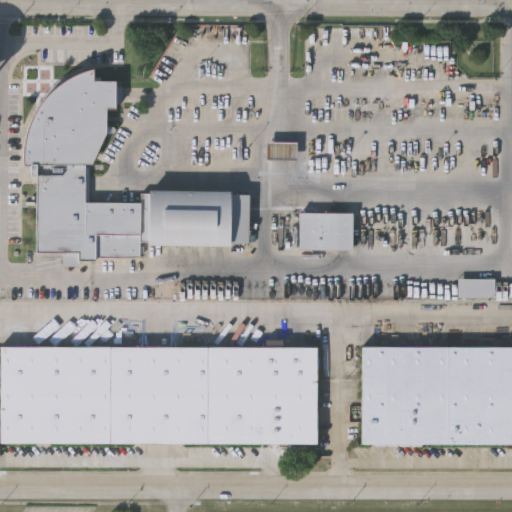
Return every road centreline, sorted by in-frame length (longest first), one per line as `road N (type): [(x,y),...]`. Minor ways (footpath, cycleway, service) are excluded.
road 1 (tertiary): [(0,3),(511,4)]
road 2 (tertiary): [(0,487),(511,487)]
